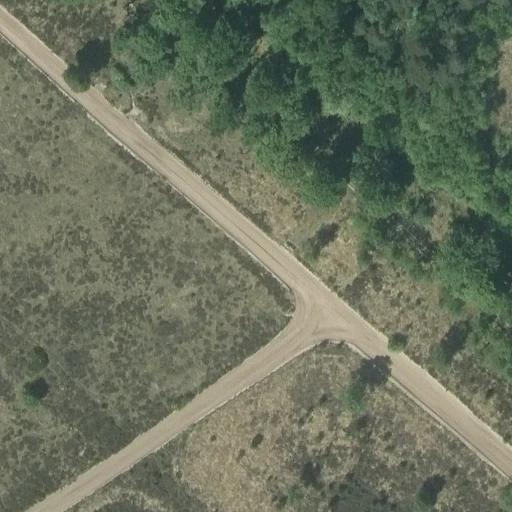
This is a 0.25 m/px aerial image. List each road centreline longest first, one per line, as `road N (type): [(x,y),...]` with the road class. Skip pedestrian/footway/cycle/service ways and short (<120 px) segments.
road 1 (track): [(0,23),(511,471)]
road 2 (track): [(149,0),(511,331)]
road 3 (track): [(331,317),(36,511)]
